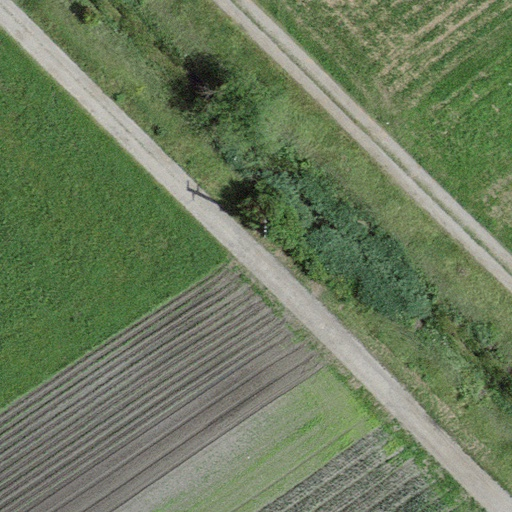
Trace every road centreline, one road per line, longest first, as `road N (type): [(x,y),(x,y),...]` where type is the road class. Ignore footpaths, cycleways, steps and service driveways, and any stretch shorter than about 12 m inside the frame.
road 1 (track): [(0,10),(509,511)]
road 2 (track): [(511,278),(227,0)]
